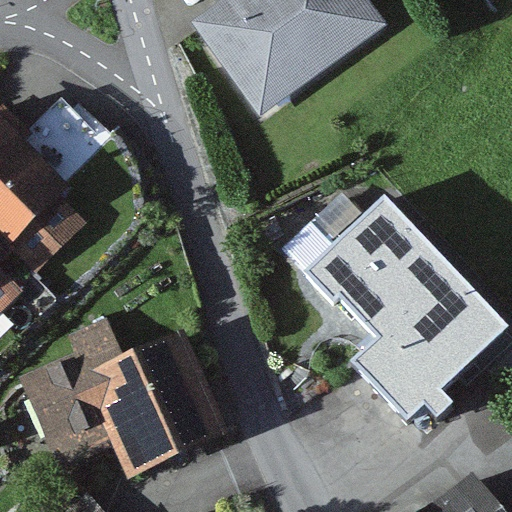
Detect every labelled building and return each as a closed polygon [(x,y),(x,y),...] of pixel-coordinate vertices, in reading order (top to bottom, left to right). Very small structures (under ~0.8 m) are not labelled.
[(200,55),(270,152),(392,64),(346,0),(216,0),(214,2),(234,30),(200,55)] [(0,237),(31,270),(90,214),(0,119),(0,237)] [(418,408),(507,333),(383,187),(295,262),(418,408)] [(0,237),(0,299),(31,270),(0,237)] [(90,364),(134,470),(226,433),(183,326),(90,364)] [(425,511),(499,511),(472,477),(425,511)]
